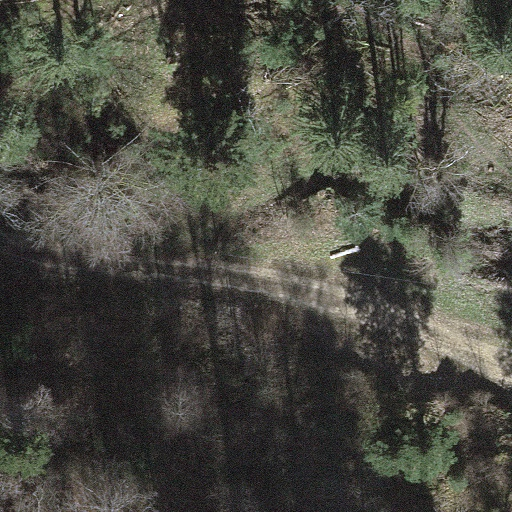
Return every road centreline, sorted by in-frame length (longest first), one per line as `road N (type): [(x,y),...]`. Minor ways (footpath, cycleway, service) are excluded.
road 1 (track): [(511,375),(286,290),(58,261),(0,243)]
road 2 (track): [(58,261),(194,219),(300,162),(335,158),(511,222)]
